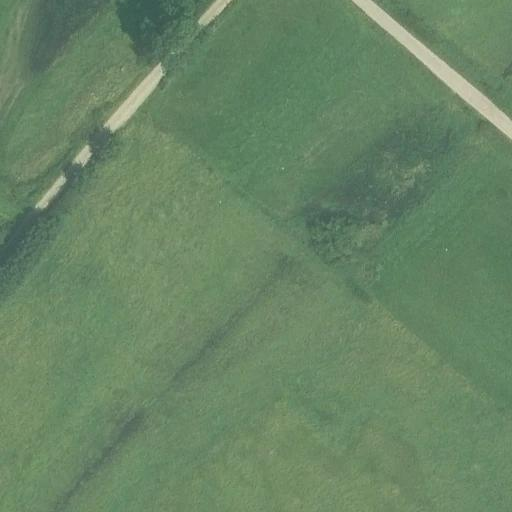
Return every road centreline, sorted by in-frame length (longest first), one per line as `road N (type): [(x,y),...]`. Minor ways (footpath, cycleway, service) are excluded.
road 1 (track): [(227,0),(0,260)]
road 2 (track): [(511,131),(362,0)]
